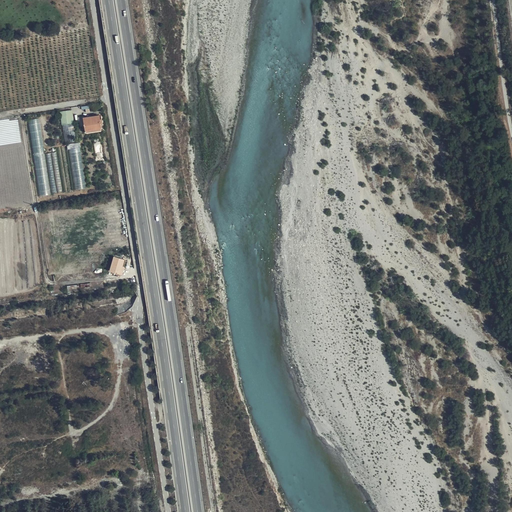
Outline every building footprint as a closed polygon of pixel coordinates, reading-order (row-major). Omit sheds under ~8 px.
[(73,109),(62,110),(64,141),(76,140),(73,109)] [(86,130),(87,130),(101,127),(100,119),(99,115),(84,118),(86,130)] [(29,119),(39,196),(51,194),(40,118),(29,119)] [(102,119),(100,119),(101,127),(87,130),(87,132),(103,130),(102,119)] [(68,144),(75,189),(87,188),(80,142),(68,144)] [(120,274),(123,265),(125,259),(114,256),(110,271),(120,274)]
